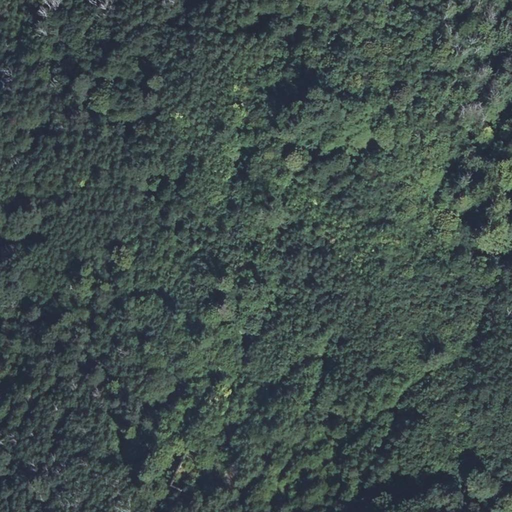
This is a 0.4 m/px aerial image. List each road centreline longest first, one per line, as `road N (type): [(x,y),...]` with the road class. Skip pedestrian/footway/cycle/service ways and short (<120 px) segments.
road 1 (track): [(249,343),(214,445),(219,451),(303,359),(318,354),(325,362),(276,490),(287,490),(385,409),(397,409),(356,511)]
road 2 (track): [(511,255),(432,201),(384,148),(305,166),(285,193),(278,291),(161,475)]
